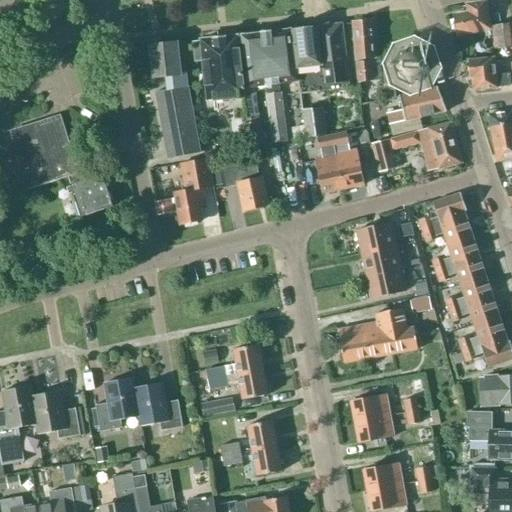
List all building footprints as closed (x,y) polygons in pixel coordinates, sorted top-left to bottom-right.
[(485,32),(486,37),(490,36),(490,32),(485,2),(467,6),(468,13),(453,16),(456,36),(477,32),(478,34),(485,32)] [(367,63),(367,59),(375,58),(371,21),(367,21),(364,19),(359,20),(357,22),(353,23),(358,82),(372,81),(370,62),(367,63)] [(292,31),(300,95),(349,89),(341,24),(292,31)] [(493,27),(495,50),(511,47),(511,26),(511,24),(493,27)] [(241,36),(247,87),(243,88),(244,97),(244,94),(245,94),(250,117),(259,116),(256,87),(267,86),(267,94),(273,144),(287,142),(281,93),(279,85),(297,82),(291,30),(271,33),(271,32),(261,33),(261,34),(241,36)] [(244,97),(243,88),(237,37),(201,41),(201,42),(193,43),(195,62),(203,61),(208,101),(244,97)] [(150,46),(153,79),(166,78),(167,91),(156,93),(168,160),(200,154),(187,87),(186,74),(180,75),(177,43),(150,46)] [(411,85),(424,81),(430,68),(425,55),(413,49),(400,54),(394,66),(398,79),(411,85)] [(473,77),(474,91),(510,86),(509,74),(495,76),(493,59),(468,62),(470,77),(473,77)] [(387,114),(390,125),(446,112),(437,88),(399,97),(403,111),(387,114)] [(304,126),(306,138),(326,135),(322,109),(302,110),(304,126)] [(511,111),(487,115),(497,162),(511,159),(511,111)] [(376,122),(370,123),(373,139),(382,137),(379,121),(376,122)] [(255,123),(245,125),(249,145),(263,142),(259,122),(255,123)] [(438,169),(438,170),(461,164),(450,123),(428,129),(428,130),(418,132),(428,172),(438,169)] [(17,142),(0,147),(0,165),(7,163),(16,194),(56,181),(51,165),(58,163),(58,161),(82,154),(77,140),(67,143),(64,135),(53,139),(51,141),(51,134),(48,124),(15,134),(17,142)] [(304,126),(291,128),(293,140),(306,138),(304,126)] [(317,138),(319,151),(348,145),(346,133),(317,138)] [(374,145),(380,173),(396,169),(390,141),(374,145)] [(364,185),(357,150),(336,155),(343,190),(364,185)] [(58,163),(51,165),(56,181),(70,177),(73,184),(70,185),(80,218),(113,207),(102,175),(89,179),(86,172),(87,171),(82,154),(58,161),(58,163)] [(322,194),(343,190),(336,155),(315,159),(322,194)] [(219,166),(210,168),(213,187),(223,185),(224,188),(238,185),(244,212),(268,207),(262,178),(259,179),(256,166),(254,158),(219,166)] [(186,192),(175,194),(180,225),(202,221),(199,207),(206,206),(203,189),(213,188),(213,187),(210,168),(210,167),(207,167),(206,160),(181,165),(186,192)] [(430,217),(419,221),(422,232),(466,217),(464,211),(466,211),(461,194),(433,203),(438,218),(431,220),(430,217)] [(171,199),(154,203),(157,216),(173,213),(172,205),(171,200),(171,199)] [(307,224),(323,220),(320,210),(305,214),(307,224)] [(437,236),(443,234),(447,245),(473,237),(466,217),(422,232),(426,243),(438,239),(437,236)] [(410,223),(400,225),(403,237),(409,236),(410,236),(413,235),(413,233),(412,232),(410,223)] [(356,231),(361,254),(396,246),(391,224),(356,231)] [(436,272),(480,257),(473,237),(447,245),(451,258),(445,260),(443,257),(432,260),(436,272)] [(401,269),(396,246),(361,254),(366,276),(401,269)] [(461,286),(486,277),(480,257),(436,272),(440,283),(451,279),(450,276),(457,274),(461,286)] [(371,299),(406,292),(401,269),(366,276),(371,299)] [(449,312),(493,297),(486,277),(461,286),(465,298),(458,300),(457,297),(445,300),(449,312)] [(423,283),(414,285),(417,297),(427,295),(428,294),(428,293),(426,282),(423,283)] [(474,325),(499,317),(493,297),(449,312),(453,323),(464,319),(463,316),(470,314),(474,325)] [(413,314),(432,311),(430,298),(410,301),(413,314)] [(389,312),(393,334),(389,335),(393,355),(417,350),(413,329),(407,330),(403,309),(389,312)] [(389,335),(393,334),(389,312),(375,314),(376,323),(363,326),(369,359),(393,355),(389,335)] [(463,351),(506,337),(499,317),(474,325),(478,337),(471,340),(470,337),(459,340),(463,351)] [(344,364),(369,359),(363,326),(337,330),(344,364)] [(508,343),(506,337),(463,351),(463,352),(465,359),(466,361),(466,363),(478,359),(477,356),(483,354),(488,368),(511,360),(511,348),(510,342),(508,343)] [(259,345),(233,350),(236,365),(224,367),(206,371),(208,381),(263,370),(259,345)] [(215,350),(202,353),(203,360),(204,365),(218,363),(216,350),(215,350)] [(463,352),(452,356),(455,365),(466,361),(465,359),(463,352)] [(210,391),(228,387),(240,385),(242,400),(268,395),(263,370),(208,381),(210,391)] [(485,379),(479,379),(481,406),(511,404),(511,376),(485,377),(485,379)] [(122,428),(121,420),(138,417),(139,417),(134,391),(135,391),(133,381),(116,384),(116,382),(104,384),(108,403),(95,405),(100,432),(122,428)] [(151,388),(135,391),(134,391),(139,417),(138,417),(140,427),(159,423),(161,432),(183,428),(178,401),(165,403),(162,384),(150,386),(151,388)] [(24,462),(18,428),(36,425),(37,425),(32,399),(33,399),(31,390),(14,393),(14,390),(2,392),(5,411),(0,412),(0,454),(2,466),(24,462)] [(48,397),(33,399),(32,399),(37,425),(36,425),(38,435),(57,432),(59,440),(80,436),(76,409),(63,411),(60,392),(48,394),(48,397)] [(351,401),(355,423),(390,416),(386,395),(351,401)] [(200,404),(202,417),(234,412),(232,399),(200,404)] [(405,413),(419,411),(417,399),(403,401),(405,413)] [(419,411),(405,413),(407,425),(421,423),(419,411)] [(507,457),(511,457),(511,431),(491,431),(492,414),(469,413),(468,426),(471,426),(470,440),(489,440),(488,460),(507,460),(507,457)] [(358,444),(394,437),(390,416),(355,423),(358,444)] [(247,426),(252,451),(278,446),(273,421),(247,426)] [(222,457),(240,453),(238,443),(220,447),(222,457)] [(282,472),(278,446),(252,451),(256,476),(282,472)] [(106,447),(94,449),(95,450),(97,463),(108,461),(106,447)] [(240,453),(222,457),(224,467),(242,463),(240,453)] [(208,460),(193,462),(195,474),(210,472),(208,460)] [(131,464),(133,473),(147,470),(146,461),(131,464)] [(363,470),(367,491),(402,485),(398,463),(363,470)] [(417,482),(431,479),(429,467),(414,470),(417,482)] [(511,511),(511,482),(495,482),(496,470),(472,470),(472,494),(489,494),(488,511),(511,511)] [(140,511),(136,490),(135,490),(134,485),(133,478),(132,475),(112,478),(117,505),(102,508),(102,511),(140,511)] [(18,476),(6,478),(8,489),(20,487),(18,476)] [(138,477),(133,478),(134,485),(135,490),(136,490),(146,488),(145,482),(138,477)] [(431,479),(417,482),(419,494),(433,491),(431,480),(431,479)] [(370,511),(373,511),(406,506),(402,485),(367,491),(370,511)] [(49,493),(51,503),(37,506),(38,511),(76,511),(83,511),(82,502),(79,487),(49,493)] [(162,511),(161,506),(150,508),(146,488),(136,490),(140,511),(162,511)] [(38,511),(37,506),(24,508),(22,497),(0,501),(0,504),(1,511),(38,511)] [(188,501),(190,511),(187,511),(213,511),(211,497),(188,501)] [(246,502),(247,511),(289,511),(287,497),(265,501),(265,498),(246,502)] [(91,500),(82,502),(83,511),(84,511),(93,510),(91,500)] [(221,505),(222,511),(239,511),(238,502),(221,505)]
